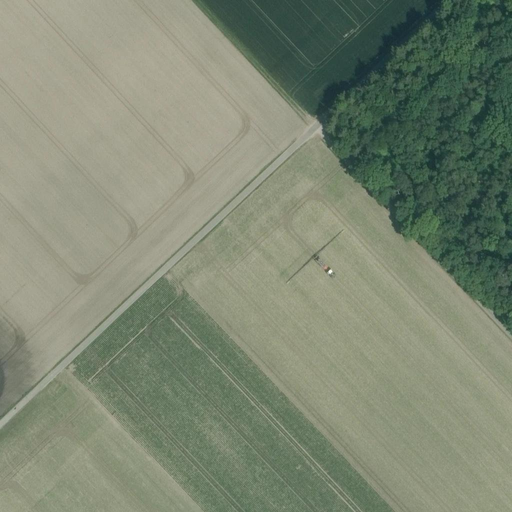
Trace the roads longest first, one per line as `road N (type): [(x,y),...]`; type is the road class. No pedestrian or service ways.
road 1 (unclassified): [(301,140),(0,424)]
road 2 (unclassified): [(511,351),(301,140)]
road 3 (unclassified): [(451,0),(301,140)]
road 4 (track): [(198,0),(316,126)]
